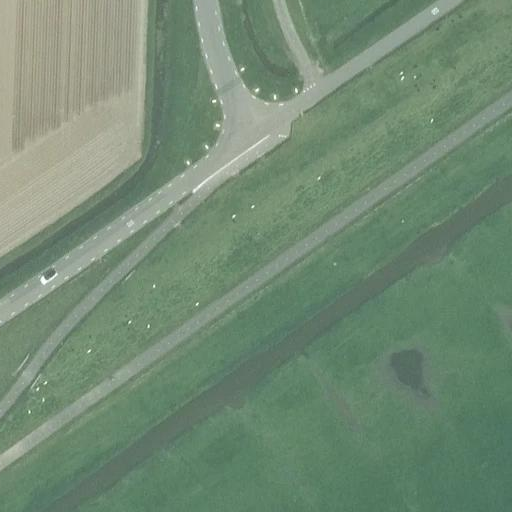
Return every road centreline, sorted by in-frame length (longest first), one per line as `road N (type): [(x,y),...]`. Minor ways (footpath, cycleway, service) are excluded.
road 1 (tertiary): [(252,131),(0,312)]
road 2 (unclassified): [(252,131),(453,0)]
road 3 (tertiary): [(252,131),(210,48),(204,0)]
